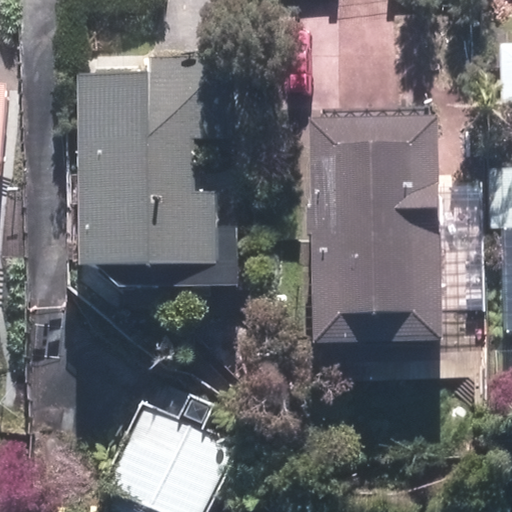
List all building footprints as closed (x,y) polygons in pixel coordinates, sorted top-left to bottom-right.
[(339,12),(289,11),(288,77),(338,78),(339,12)] [(234,59),(101,62),(106,266),(238,263),(234,59)] [(14,310),(25,76),(0,74),(0,365),(3,309),(14,310)] [(469,111),(344,115),(351,336),(476,333),(469,111)] [(259,511),(288,442),(164,393),(130,479),(142,493),(132,511),(259,511)]
